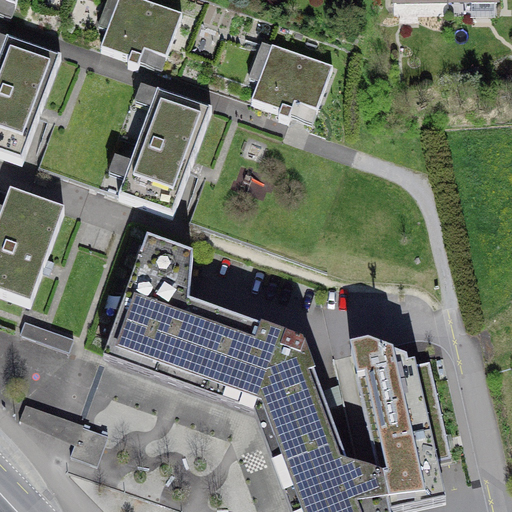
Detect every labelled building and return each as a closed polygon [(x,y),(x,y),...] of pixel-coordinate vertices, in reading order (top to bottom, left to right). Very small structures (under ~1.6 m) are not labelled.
[(0,0),(0,18),(9,21),(16,0),(0,0)] [(161,74),(181,18),(132,0),(117,0),(99,53),(126,63),(124,68),(136,72),(138,65),(161,74)] [(498,8),(497,0),(388,0),(388,9),(498,8)] [(0,162),(20,170),(61,61),(0,37),(0,58),(1,59),(0,61),(0,162)] [(311,128),(332,72),(270,49),(249,107),(276,117),(275,122),(286,126),(289,119),(311,128)] [(171,224),(212,115),(143,89),(137,107),(152,113),(131,170),(115,164),(109,181),(125,187),(118,204),(171,224)] [(0,301),(29,312),(65,217),(11,196),(3,217),(0,215),(0,301)] [(389,511),(385,484),(348,472),(303,349),(189,309),(193,262),(147,245),(106,361),(104,365),(123,372),(127,363),(158,374),(154,383),(190,396),(193,386),(224,398),(221,407),(240,414),(243,405),(263,411),(270,431),(260,434),(274,470),(283,467),(295,498),(285,501),(289,511),(389,511)] [(451,459),(429,365),(373,350),(354,354),(385,484),(389,511),(410,511),(446,505),(436,461),(451,459)] [(74,449),(81,430),(25,410),(19,424),(74,449)] [(98,470),(109,440),(81,430),(74,449),(70,460),(98,470)]
